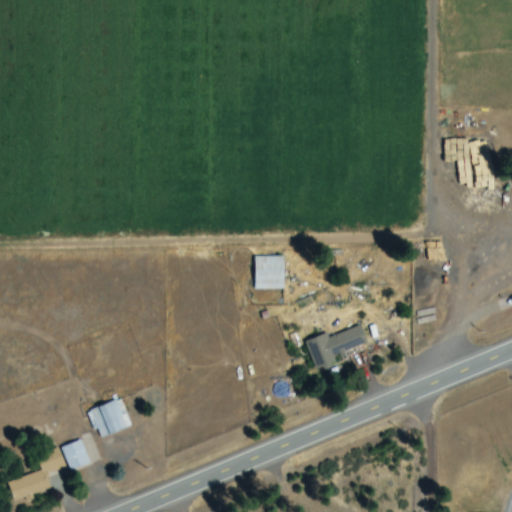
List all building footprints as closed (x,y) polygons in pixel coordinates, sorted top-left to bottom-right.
[(255,290),(284,289),(284,256),(255,257),(255,290)] [(328,337),(327,333),(305,342),(316,371),(336,364),(334,357),(367,345),(360,325),(328,337)] [(132,427),(121,399),(87,412),(94,431),(98,430),(101,439),(132,427)] [(90,464),(81,440),(61,448),(70,472),(90,464)] [(7,482),(14,502),(26,498),(52,490),(47,474),(66,468),(60,449),(37,457),(41,471),(7,482)]
